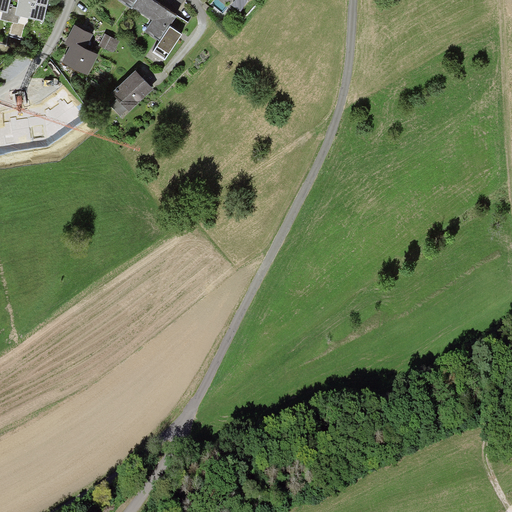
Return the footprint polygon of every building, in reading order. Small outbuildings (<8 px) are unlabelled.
[(0,0),(0,8),(3,9),(1,16),(8,18),(11,6),(8,5),(8,0),(0,0)] [(11,6),(8,18),(17,21),(19,12),(38,17),(36,25),(43,27),(46,15),(44,14),(47,0),(17,0),(16,7),(11,6)] [(183,30),(189,21),(177,11),(160,0),(122,0),(132,7),(134,5),(152,18),(146,29),(159,38),(153,48),(165,56),(183,30)] [(225,0),(239,12),(249,0),(225,0)] [(92,31),(75,22),(66,40),(71,43),(63,57),(88,70),(98,51),(85,44),(92,31)] [(120,40),(105,32),(99,44),(114,51),(120,40)] [(154,86),(136,67),(111,89),(118,96),(111,103),(121,114),(128,107),(130,108),(154,86)]
